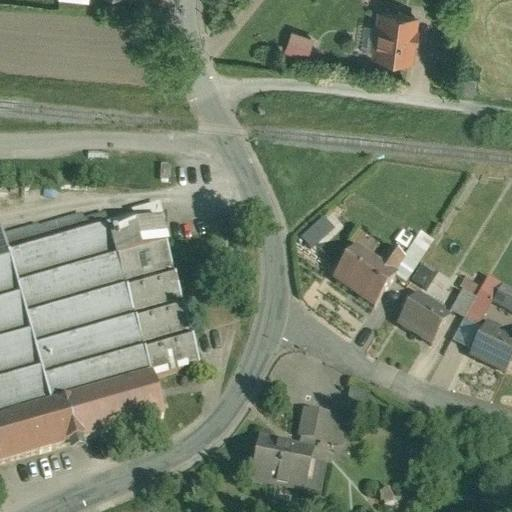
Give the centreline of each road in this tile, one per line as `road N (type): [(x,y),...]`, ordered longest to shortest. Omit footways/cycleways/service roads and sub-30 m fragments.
road 1 (unclassified): [(50,511),(206,440),(229,414),(276,319)]
road 2 (residential): [(205,91),(275,85),(511,113)]
road 3 (residential): [(511,420),(449,406),(276,319)]
road 4 (unclassified): [(276,319),(275,259),(205,91)]
